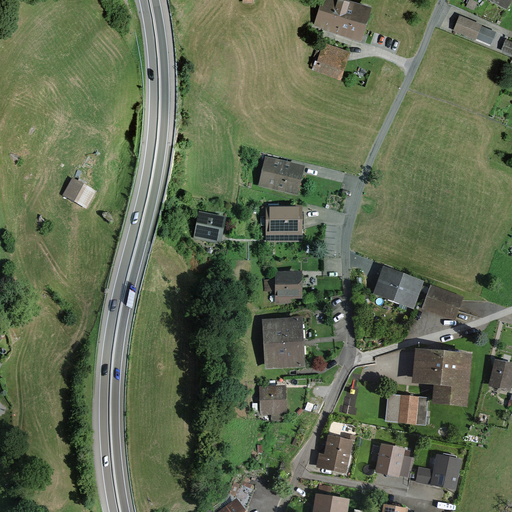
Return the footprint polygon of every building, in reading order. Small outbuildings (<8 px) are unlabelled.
[(342,0),(323,0),(318,20),(315,19),(312,31),(321,34),(323,27),(330,29),(330,30),(358,39),(367,7),(342,0)] [(475,38),(480,25),(460,17),(455,30),(475,38)] [(511,52),(511,48),(511,43),(506,41),(502,49),(511,52)] [(320,55),(321,55),(316,68),(339,76),(348,52),(324,43),(320,55)] [(295,188),(299,170),(281,165),(275,188),(280,189),(281,184),(295,188)] [(65,194),(87,206),(93,194),(72,182),(65,194)] [(299,240),(299,210),(268,209),(268,232),(269,232),(269,239),(299,240)] [(217,243),(222,221),(202,217),(197,239),(217,243)] [(380,293),(410,304),(416,285),(387,274),(380,293)] [(299,296),(299,275),(277,275),(277,302),(289,302),(289,296),(299,296)] [(425,307),(454,317),(461,300),(431,289),(425,307)] [(302,347),(302,339),(298,339),(298,333),(299,333),(299,322),(266,324),(269,366),(301,364),(300,353),(299,354),(299,347),(302,347)] [(418,378),(440,380),(438,399),(462,401),(466,361),(420,357),(418,378)] [(507,387),(511,368),(511,367),(498,364),(493,384),(507,387)] [(283,411),(282,389),(263,390),(264,405),(260,405),(260,412),(283,411)] [(425,411),(427,399),(401,396),(398,422),(416,424),(417,410),(425,411)] [(344,470),(350,443),(330,439),(324,466),(344,470)] [(398,476),(403,451),(383,447),(378,471),(398,476)] [(460,461),(438,456),(433,484),(454,489),(460,461)] [(246,505),(247,506),(253,491),(238,485),(232,499),(237,501),(222,511),(244,511),(243,509),(245,507),(246,505)] [(344,511),(346,504),(318,499),(315,511),(344,511)]
